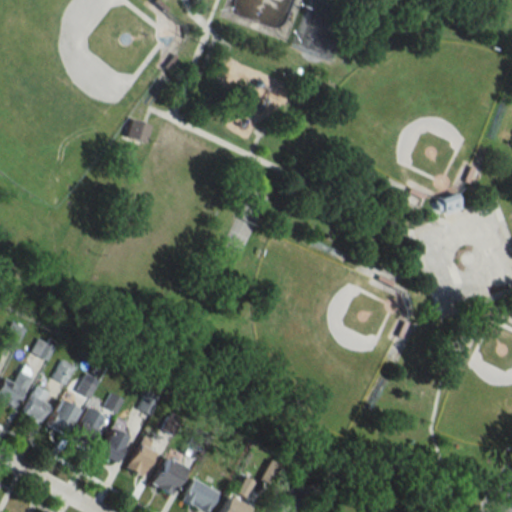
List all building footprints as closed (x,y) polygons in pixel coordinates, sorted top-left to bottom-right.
[(147,125),(129,118),(119,142),(137,150),(147,125)] [(436,198),(441,212),(457,207),(452,192),(436,198)] [(14,344),(23,328),(9,321),(0,336),(14,344)] [(27,351),(43,360),(51,347),(35,338),(27,351)] [(62,384),(71,365),(57,358),(48,378),(62,384)] [(9,381),(1,377),(0,377),(0,400),(11,407),(31,372),(19,364),(9,381)] [(49,394),(32,386),(18,414),(34,423),(49,394)] [(42,425),(60,435),(74,408),(56,398),(42,425)] [(101,414),(83,405),(69,434),(87,443),(101,414)] [(126,436),(108,427),(93,452),(111,462),(126,436)] [(138,476),(154,445),(138,437),(122,468),(138,476)] [(181,467),(160,458),(148,485),(169,494),(181,467)] [(178,503),(197,511),(204,511),(214,490),(189,479),(178,503)]
